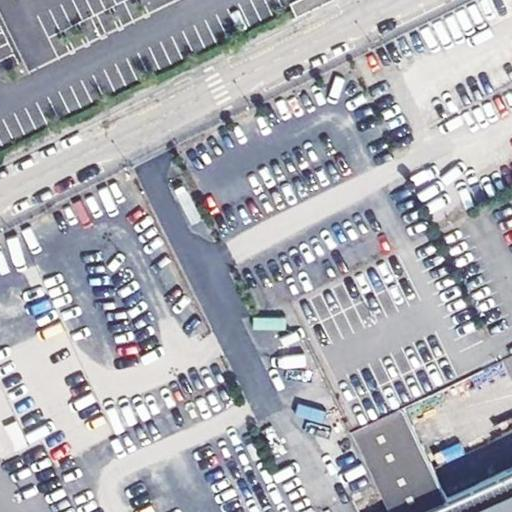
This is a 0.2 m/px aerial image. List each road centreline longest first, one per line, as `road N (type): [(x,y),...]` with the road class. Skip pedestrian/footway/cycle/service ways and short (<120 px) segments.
road 1 (residential): [(0,196),(400,0)]
road 2 (unknown): [(266,383),(128,448),(121,488),(135,511)]
